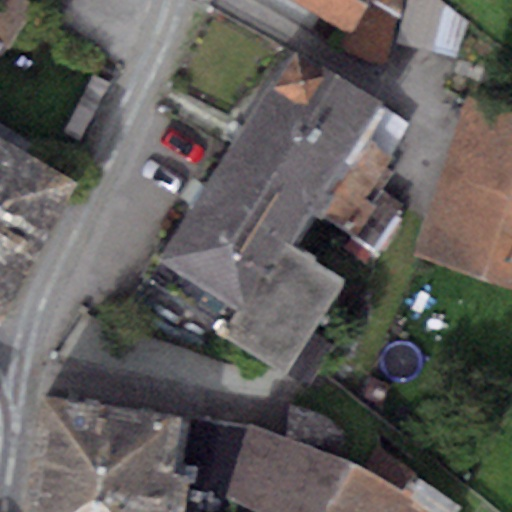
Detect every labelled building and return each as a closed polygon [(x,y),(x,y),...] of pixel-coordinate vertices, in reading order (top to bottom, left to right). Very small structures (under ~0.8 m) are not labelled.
[(33,7),(22,0),(0,0),(0,36),(1,37),(8,42),(33,7)] [(290,0),(353,35),(344,48),(381,71),(400,15),(401,0),(290,0)] [(469,21),(439,0),(409,0),(397,42),(460,57),(469,21)] [(413,122),(298,53),(229,158),(313,212),(373,250),(403,201),(383,190),(373,206),(366,201),(413,122)] [(511,111),(468,97),(417,252),(511,282),(511,111)] [(0,321),(1,323),(74,181),(0,137),(0,321)] [(313,212),(229,158),(155,274),(234,324),(225,337),(281,374),(312,328),(342,282),(312,263),(316,258),(293,243),(313,212)] [(312,328),(281,374),(303,389),(334,343),(312,328)] [(370,378),(364,396),(383,403),(390,385),(370,378)] [(181,416),(41,397),(25,511),(183,511),(189,482),(172,478),(181,416)] [(418,511),(320,446),(301,482),(328,511),(418,511)]
